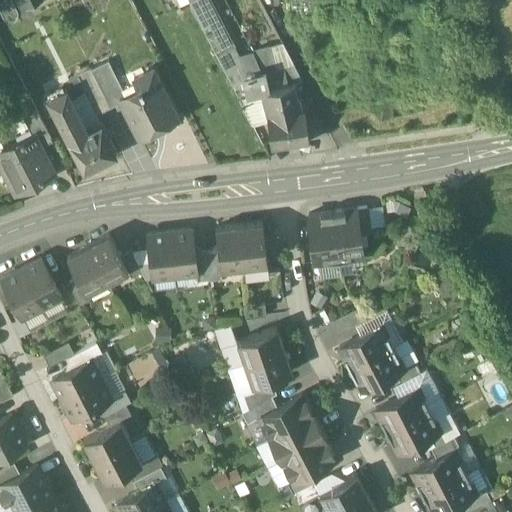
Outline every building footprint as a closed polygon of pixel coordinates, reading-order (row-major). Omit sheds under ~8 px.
[(41,0),(22,0),(26,9),(42,0),(41,0)] [(191,0),(189,1),(215,51),(232,43),(209,0),(191,0)] [(234,47),(217,56),(226,73),(242,67),(234,47)] [(273,53),(256,58),(263,73),(266,72),(277,69),(273,53)] [(126,94),(108,59),(91,68),(111,107),(121,101),(119,97),(126,94)] [(295,65),(284,67),(288,83),(296,81),(302,79),(295,65)] [(153,67),(134,77),(139,87),(126,94),(119,97),(121,101),(139,136),(178,116),(153,67)] [(263,73),(244,77),(242,67),(226,73),(243,105),(252,101),(251,100),(263,96),(267,112),(268,117),(271,142),(291,140),(286,109),(285,109),(279,85),(278,81),(269,83),(266,72),(263,73)] [(277,69),(266,72),(269,83),(278,81),(279,85),(288,83),(284,67),(277,69)] [(91,68),(69,79),(77,95),(85,91),(97,114),(111,107),(91,68)] [(288,83),(279,85),(285,109),(286,109),(291,140),(309,137),(305,106),(302,107),(296,81),(288,83)] [(66,88),(48,97),(69,139),(84,169),(116,152),(101,123),(82,132),(75,117),(80,115),(66,88)] [(263,96),(251,100),(252,101),(243,105),(252,122),(257,120),(268,117),(267,112),(263,96)] [(52,140),(37,110),(24,117),(32,133),(34,132),(41,146),(52,140)] [(321,117),(311,118),(314,136),(323,135),(321,117)] [(32,133),(3,147),(15,170),(12,178),(19,191),(55,173),(41,146),(34,132),(32,133)] [(369,205),(356,207),(360,233),(372,231),(369,205)] [(356,207),(333,210),(339,258),(363,255),(360,233),(356,207)] [(333,210),(309,213),(315,261),(339,258),(333,210)] [(262,221),(239,223),(244,265),(267,262),(262,221)] [(239,223),(216,226),(218,249),(221,268),(244,265),(239,223)] [(192,227),(170,230),(175,274),(196,271),(197,271),(194,252),(192,227)] [(170,230),(148,232),(151,259),(153,276),(175,274),(170,230)] [(109,233),(88,243),(107,280),(128,269),(121,254),(109,233)] [(107,280),(88,243),(67,254),(78,276),(87,291),(107,280)] [(132,248),(121,254),(128,269),(132,276),(142,270),(138,262),(138,261),(132,248)] [(218,249),(206,251),(210,278),(210,279),(222,277),(221,268),(218,249)] [(206,250),(194,252),(197,271),(196,271),(197,279),(210,278),(206,251),(206,250)] [(41,256),(22,266),(42,305),(61,295),(41,256)] [(151,259),(138,261),(142,270),(146,277),(153,276),(151,259)] [(42,305),(22,266),(2,277),(22,316),(42,305)] [(78,276),(68,281),(79,303),(90,297),(87,291),(78,276)] [(265,303),(241,305),(242,317),(266,314),(265,303)] [(382,323),(339,345),(351,366),(393,344),(382,323)] [(277,326),(237,340),(245,362),(284,348),(277,326)] [(96,341),(69,355),(74,366),(91,357),(102,352),(96,341)] [(393,344),(351,366),(362,388),(395,370),(404,366),(393,344)] [(284,348),(245,362),(253,384),(272,378),(292,371),(284,348)] [(74,366),(52,377),(62,397),(101,377),(91,357),(74,366)] [(404,366),(395,370),(401,381),(420,370),(415,360),(404,366)] [(0,369),(0,400),(13,394),(0,369)] [(418,372),(397,383),(402,394),(418,385),(423,383),(418,372)] [(101,377),(62,397),(72,416),(111,396),(101,377)] [(272,378),(253,384),(255,390),(244,394),(248,407),(272,395),(277,392),(272,378)] [(402,394),(376,408),(387,429),(429,407),(418,385),(402,394)] [(277,405),(260,415),(270,435),(271,436),(313,414),(313,413),(302,392),(277,405)] [(248,407),(242,410),(247,421),(260,415),(277,405),(272,395),(248,407)] [(126,403),(104,414),(110,424),(121,419),(131,413),(126,403)] [(429,407),(387,429),(398,450),(440,428),(429,407)] [(0,418),(0,455),(27,441),(11,413),(0,418)] [(313,414),(271,436),(270,435),(270,436),(281,458),(282,458),(282,457),(324,435),(325,436),(326,435),(314,413),(313,413),(313,414)] [(110,424),(84,438),(95,459),(131,440),(121,419),(110,424)] [(454,434),(431,446),(437,457),(454,448),(460,445),(454,434)] [(324,435),(282,457),(282,458),(293,478),(293,479),(311,469),(336,456),(325,436),(324,435)] [(131,440),(95,459),(105,480),(128,468),(142,460),(131,440)] [(437,457),(412,470),(423,491),(465,469),(454,448),(437,457)] [(142,460),(128,468),(133,479),(161,465),(155,454),(142,460)] [(0,484),(21,473),(15,462),(0,469),(0,484)] [(21,473),(0,484),(0,511),(20,511),(54,495),(38,464),(21,473)] [(161,465),(133,479),(139,490),(156,481),(156,482),(166,476),(161,465)] [(239,467),(217,476),(221,486),(242,477),(239,467)] [(311,469),(293,479),(293,478),(287,481),(293,492),(316,480),(311,469)] [(465,469),(423,491),(433,511),(435,511),(459,500),(477,490),(476,490),(465,469)] [(356,473),(319,492),(329,511),(332,511),(367,494),(356,473)] [(139,490),(117,502),(122,511),(144,511),(166,501),(156,482),(156,481),(139,490)] [(484,486),(476,490),(477,490),(459,500),(464,511),(469,508),(490,497),(484,486)] [(376,511),(367,494),(332,511),(376,511)] [(62,511),(54,495),(20,511),(62,511)] [(498,511),(490,497),(469,508),(471,511),(498,511)] [(171,511),(166,501),(144,511),(171,511)]
